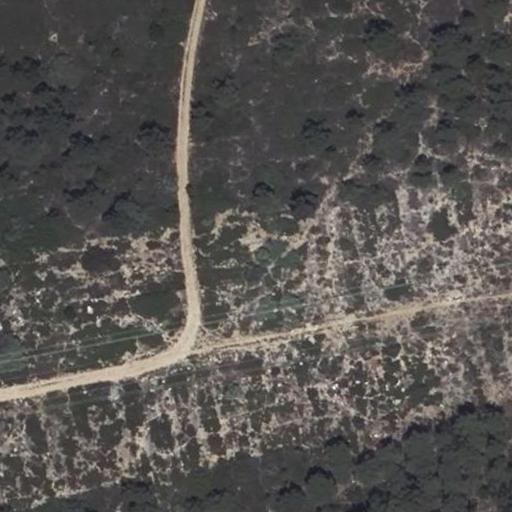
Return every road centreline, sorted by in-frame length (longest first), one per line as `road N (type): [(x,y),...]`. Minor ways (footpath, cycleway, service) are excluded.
road 1 (track): [(0,396),(137,368),(177,346),(194,312),(179,180),(203,0)]
road 2 (track): [(155,358),(511,290)]
